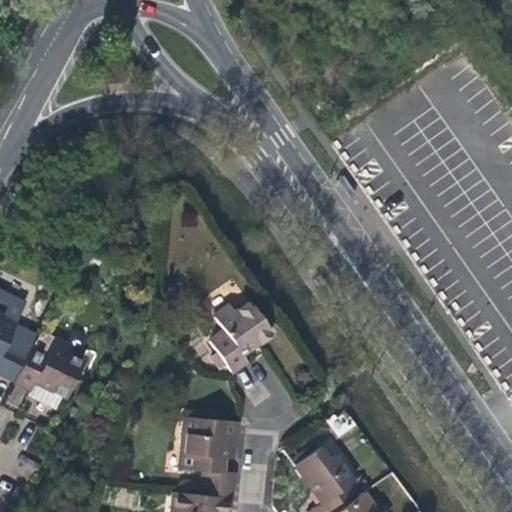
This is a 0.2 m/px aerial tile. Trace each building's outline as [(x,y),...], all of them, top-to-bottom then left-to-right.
[(235,371),(249,360),(245,354),(275,333),(253,303),(240,313),(234,306),(218,316),(229,331),(214,341),(235,371)] [(0,374),(13,382),(27,354),(6,343),(16,325),(1,318),(3,315),(0,313),(0,374)] [(29,350),(27,354),(13,382),(31,391),(34,383),(67,398),(81,371),(81,366),(68,359),(72,351),(54,342),(46,358),(29,350)] [(34,383),(31,391),(28,397),(34,400),(60,412),(67,398),(34,383)] [(198,473),(195,498),(224,501),(228,501),(231,476),(218,475),(220,459),(221,441),(231,442),(232,424),(180,418),(176,455),(179,455),(178,471),(198,473)] [(230,450),(231,442),(221,441),(220,459),(229,460),(230,450)] [(311,511),(335,511),(342,508),(352,501),(362,494),(368,490),(360,479),(350,486),(331,459),(323,466),(313,453),(289,471),(309,500),(315,509),(311,511)] [(342,508),(335,511),(373,511),(362,494),(352,501),(342,508)] [(222,511),(224,501),(195,498),(169,495),(167,511),(222,511)]
